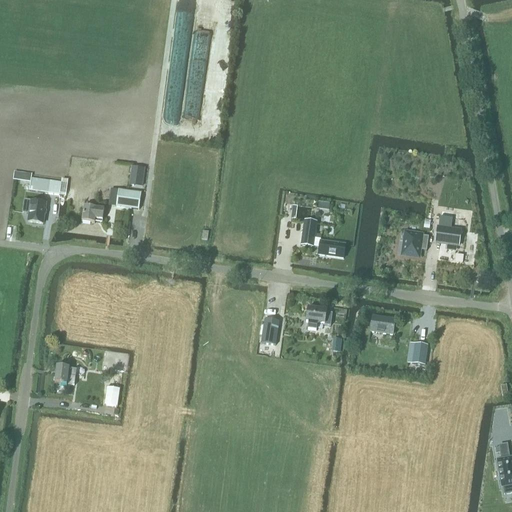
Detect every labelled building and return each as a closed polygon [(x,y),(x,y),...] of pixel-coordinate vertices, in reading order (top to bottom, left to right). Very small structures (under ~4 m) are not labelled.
[(132,167),(129,186),(142,188),(145,169),(132,167)] [(15,173),(14,182),(30,184),(29,192),(59,196),(61,184),(31,180),(31,175),(15,173)] [(118,191),(116,209),(139,212),(141,195),(135,194),(118,191)] [(43,225),(46,204),(31,202),(28,223),(43,225)] [(102,225),(103,210),(84,208),(82,223),(94,225),(94,223),(102,225)] [(304,222),(301,247),(314,249),(314,248),(319,249),(318,257),(343,260),(345,246),(320,243),(314,242),(315,236),(317,223),(304,222)] [(438,229),(435,244),(458,247),(461,232),(438,229)] [(404,232),(401,258),(420,260),(421,251),(427,252),(429,237),(423,237),(424,235),(404,232)] [(308,310),(306,324),(307,324),(317,325),(330,327),(332,315),(326,314),(326,312),(308,310)] [(392,338),(394,321),(373,319),(371,335),(392,338)] [(275,346),(278,322),(263,320),(260,344),(275,346)] [(317,332),(317,325),(307,324),(307,331),(317,332)] [(412,345),(409,364),(425,367),(428,347),(412,345)] [(74,387),(76,371),(69,370),(69,369),(57,367),(55,384),(74,387)] [(117,408),(120,390),(107,389),(104,407),(117,408)] [(501,461),(497,462),(501,489),(503,489),(504,495),(511,494),(511,459),(509,460),(507,446),(499,447),(501,461)]
